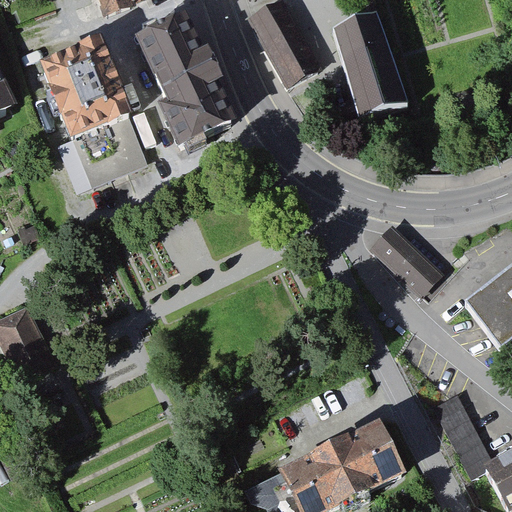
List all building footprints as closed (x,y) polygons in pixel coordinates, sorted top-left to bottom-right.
[(94,0),(103,24),(135,17),(133,10),(157,0),(94,0)] [(281,5),(246,26),(288,96),(323,75),(281,5)] [(374,20),(330,35),(357,126),(408,112),(374,20)] [(188,22),(132,48),(162,113),(155,116),(175,159),(219,139),(200,99),(219,90),(188,22)] [(98,48),(33,72),(64,151),(128,126),(98,48)] [(0,121),(13,116),(0,87),(0,121)] [(445,278),(392,231),(369,256),(422,304),(445,278)] [(511,272),(461,313),(499,360),(511,350),(511,272)] [(0,321),(0,349),(16,383),(56,364),(30,309),(0,321)] [(459,400),(434,413),(469,484),(482,479),(495,472),(459,400)] [(379,429),(277,480),(292,511),(350,511),(407,484),(379,429)] [(511,511),(511,463),(482,479),(498,511),(511,511)]
